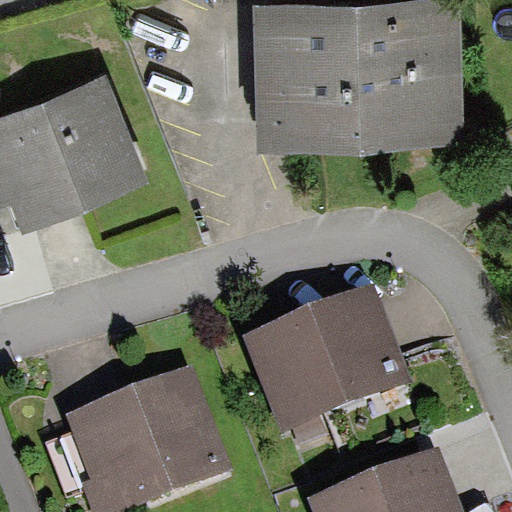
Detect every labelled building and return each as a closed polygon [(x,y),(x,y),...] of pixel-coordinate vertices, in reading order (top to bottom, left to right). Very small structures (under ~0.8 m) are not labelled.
[(466,129),(463,0),(255,0),(259,134),(466,129)] [(24,220),(149,170),(108,67),(0,110),(0,197),(13,193),(24,220)] [(415,390),(376,293),(244,346),(283,442),(415,390)] [(131,511),(233,473),(195,375),(68,424),(73,438),(45,449),(67,505),(86,497),(91,511),(131,511)] [(461,511),(440,457),(309,509),(310,511),(461,511)]
